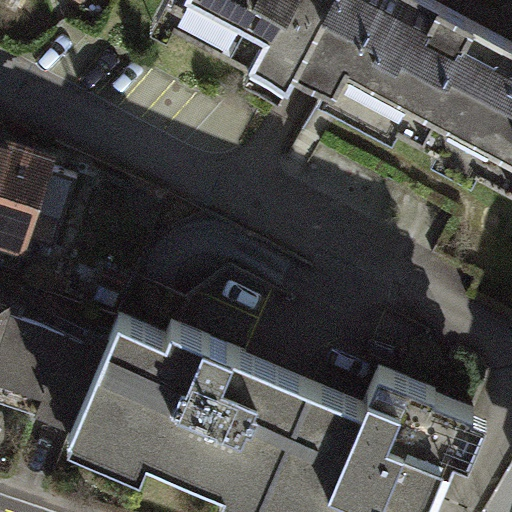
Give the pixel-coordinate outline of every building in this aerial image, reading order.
[(310,0),(146,0),(142,7),(157,15),(165,1),(242,42),(234,57),(270,76),(283,52),(310,0)] [(473,8),(457,0),(310,0),(283,52),(330,77),(323,89),(386,123),(393,110),(413,121),(473,8)] [(511,28),(473,8),(413,121),(430,130),(425,140),(467,162),(472,152),(511,173),(511,28)] [(53,158),(0,140),(0,246),(22,254),(53,158)] [(9,292),(0,289),(0,374),(35,386),(30,405),(56,414),(89,333),(25,309),(6,304),(9,292)] [(105,293),(89,333),(56,414),(130,444),(134,434),(215,467),(209,481),(243,494),(299,358),(242,335),(156,300),(151,312),(105,293)] [(348,379),(299,358),(243,494),(279,509),(284,495),(325,511),(403,511),(416,483),(425,486),(445,436),(459,441),(476,400),(421,378),(424,371),(395,359),(368,348),(361,367),(354,364),(348,379)]
